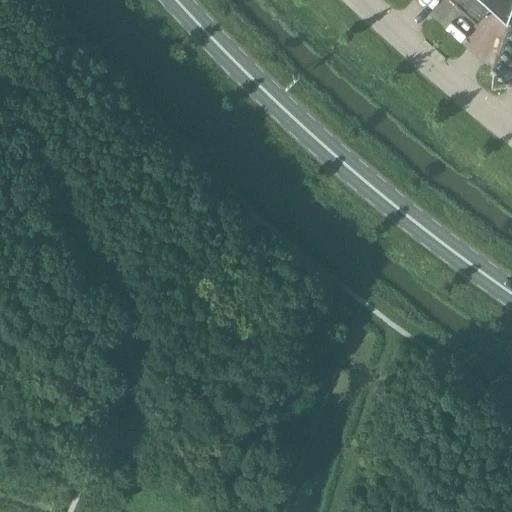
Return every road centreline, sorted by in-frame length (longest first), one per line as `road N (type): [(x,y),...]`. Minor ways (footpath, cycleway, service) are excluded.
road 1 (primary): [(511,293),(374,190),(175,0)]
road 2 (unclassified): [(511,125),(361,0)]
